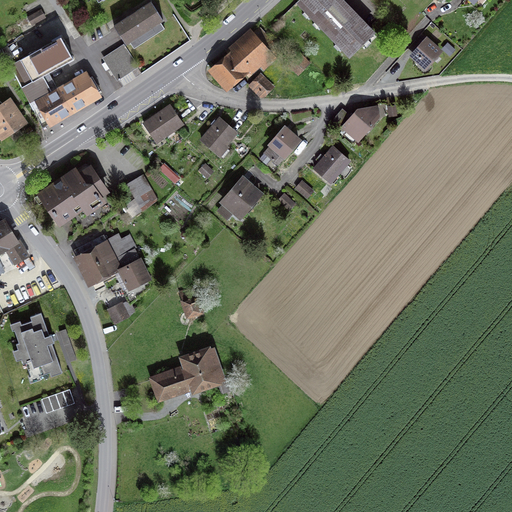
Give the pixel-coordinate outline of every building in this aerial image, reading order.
[(376,29),(347,0),(295,0),(304,9),(301,12),(307,17),(309,14),(314,20),(311,23),(316,28),(319,24),(335,41),(332,44),(338,50),(341,46),(350,55),(364,42),(367,45),(372,40),(369,37),(376,29)] [(165,25),(152,3),(114,27),(127,48),(165,25)] [(41,9),(26,17),(32,27),(47,19),(41,9)] [(427,31),(431,35),(436,30),(431,26),(427,31)] [(281,57),(261,32),(213,71),(227,88),(258,63),(264,71),(281,57)] [(427,35),(409,54),(417,61),(415,63),(422,69),(423,67),(425,69),(443,49),(427,35)] [(33,57),(41,70),(71,54),(63,40),(33,57)] [(123,48),(105,60),(118,79),(136,67),(123,48)] [(302,53),(294,61),(304,71),(312,63),(302,53)] [(41,106),(39,102),(36,97),(49,90),(34,62),(13,74),(33,110),(41,106)] [(261,74),(251,84),(263,96),(272,86),(261,74)] [(39,102),(41,106),(51,123),(98,96),(86,75),(52,94),(39,102)] [(0,107),(0,122),(17,111),(10,101),(0,107)] [(349,113),(342,107),(334,116),(334,123),(353,142),(355,139),(358,142),(381,116),(379,106),(376,104),(357,106),(354,110),(352,109),(349,113)] [(389,116),(397,115),(396,104),(387,106),(389,116)] [(185,128),(169,107),(142,126),(157,148),(185,128)] [(26,125),(17,111),(0,122),(0,138),(2,141),(26,125)] [(218,118),(200,141),(221,157),(239,134),(218,118)] [(302,142),(285,127),(268,146),(286,161),(302,142)] [(351,160),(333,144),(313,167),(331,183),(332,182),(334,183),(340,176),(338,175),(340,172),(345,176),(349,172),(345,168),(351,160)] [(117,208),(87,162),(39,193),(59,223),(72,215),(82,231),(117,208)] [(214,173),(205,165),(199,172),(208,181),(214,173)] [(144,176),(130,183),(138,197),(151,189),(144,176)] [(265,195),(243,177),(219,204),(222,207),(217,212),(228,222),(234,215),(241,222),(265,195)] [(314,192),(302,182),(295,190),(307,201),(314,192)] [(296,203),(284,194),(278,202),(290,211),(296,203)] [(0,222),(0,250),(6,247),(15,262),(27,256),(6,220),(0,222)] [(108,241),(74,258),(89,288),(120,272),(129,292),(152,280),(141,259),(122,268),(108,241)] [(193,288),(179,292),(187,320),(205,315),(200,297),(197,298),(193,288)] [(122,303),(108,310),(115,325),(130,318),(122,303)] [(21,323),(12,326),(19,344),(17,345),(19,351),(13,353),(17,364),(25,361),(32,381),(50,375),(52,378),(63,374),(52,345),(55,344),(52,336),(50,337),(42,314),(31,318),(32,323),(22,326),(21,323)] [(77,360),(66,329),(59,332),(70,362),(77,360)] [(182,366),(153,377),(161,398),(190,388),(191,392),(221,381),(210,349),(180,359),(182,366)] [(70,390),(42,401),(47,415),(76,405),(70,390)]
